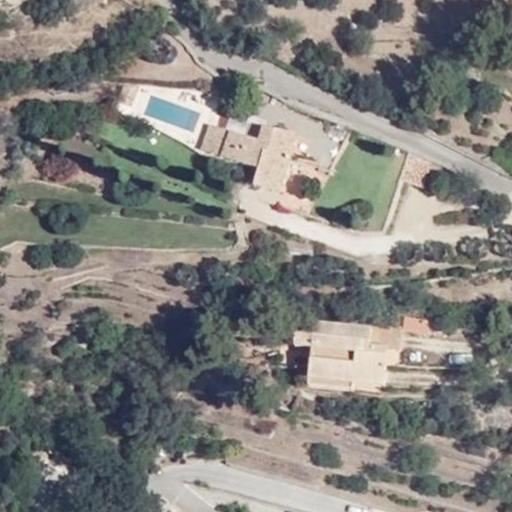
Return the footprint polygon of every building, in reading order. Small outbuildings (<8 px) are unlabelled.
[(141,90),(126,85),(122,99),(137,104),(141,90)] [(212,122),(204,148),(202,150),(260,166),(256,183),(285,191),(300,136),(267,125),(266,127),(262,138),(212,122)] [(418,159),(402,149),(389,174),(406,183),(418,159)] [(278,340),(281,317),(232,311),(229,334),(278,340)] [(403,317),(402,331),(429,332),(430,319),(403,317)] [(381,355),(384,334),(306,324),(303,349),(323,353),(319,390),(361,397),(361,389),(393,392),(396,357),(381,355)] [(385,329),(384,334),(381,355),(396,357),(409,358),(410,333),(385,329)] [(323,353),(303,349),(300,388),(319,390),(323,353)]
